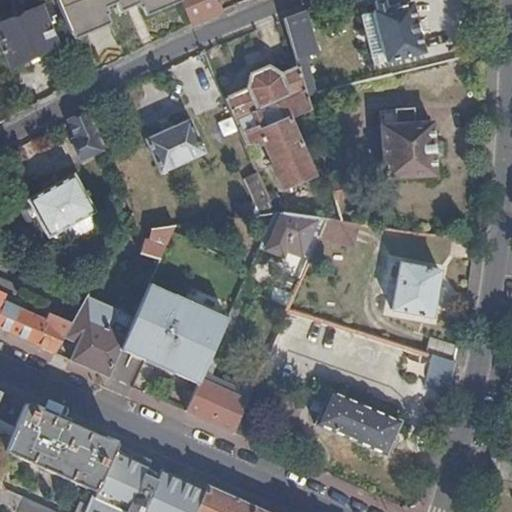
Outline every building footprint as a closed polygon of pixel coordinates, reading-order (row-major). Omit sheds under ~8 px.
[(53,0),(68,35),(84,29),(82,26),(99,19),(105,14),(102,4),(114,0),(116,0),(116,2),(121,0),(132,0),(134,3),(135,7),(140,4),(150,0),(53,0)] [(119,8),(134,3),(132,0),(121,0),(116,2),(119,8)] [(174,2),(173,0),(150,0),(140,4),(145,14),(174,2)] [(178,0),(189,26),(220,13),(213,0),(178,0)] [(55,16),(49,2),(0,22),(0,42),(10,66),(57,47),(48,25),(54,22),(51,17),(55,16)] [(377,13),(386,11),(384,3),(375,5),(377,13)] [(374,14),(385,63),(423,54),(412,5),(386,11),(377,13),(374,14)] [(304,12),(284,19),(295,59),(316,53),(304,12)] [(373,66),(385,63),(374,14),(361,17),(373,66)] [(68,35),(71,43),(104,28),(99,19),(82,26),(84,29),(68,35)] [(247,90),(224,100),(245,146),(252,142),(255,147),(263,143),(284,189),(312,177),(289,120),(310,112),(306,97),(297,68),(281,76),(267,69),(251,75),(247,90)] [(379,111),(384,180),(435,176),(431,124),(411,125),(411,109),(379,111)] [(87,112),(67,122),(75,138),(72,140),(81,160),(104,150),(87,112)] [(145,139),(159,173),(203,154),(189,121),(145,139)] [(328,179),(335,202),(354,197),(348,174),(328,179)] [(96,211),(75,175),(29,201),(50,237),(96,211)] [(275,213),(257,175),(246,179),(261,215),(275,213)] [(327,220),(281,214),(265,249),(281,257),(284,250),(299,256),(309,235),(319,238),(327,220)] [(340,221),(327,220),(319,238),(318,239),(352,247),(357,224),(340,221)] [(118,349),(196,386),(199,380),(250,267),(170,231),(126,329),(118,349)] [(400,266),(390,312),(431,319),(440,272),(400,266)] [(287,307),(297,286),(286,280),(276,302),(287,307)] [(0,329),(54,353),(63,336),(70,324),(47,314),(43,321),(0,301),(4,294),(0,292),(0,329)] [(69,360),(105,376),(118,349),(126,329),(107,321),(112,309),(85,298),(78,309),(70,324),(63,336),(78,341),(69,360)] [(454,365),(458,345),(440,339),(433,359),(454,365)] [(262,351),(244,342),(238,353),(256,363),(262,351)] [(454,371),(454,365),(433,359),(431,358),(426,379),(443,383),(441,389),(449,391),(450,384),(454,371)] [(447,399),(449,391),(441,389),(443,383),(426,379),(422,393),(447,399)] [(185,412),(232,433),(245,401),(199,380),(196,386),(185,412)] [(314,424),(381,454),(396,421),(330,390),(314,424)] [(94,493),(115,446),(25,406),(5,452),(94,493)] [(0,422),(0,436),(7,439),(12,427),(0,422)] [(195,511),(205,492),(177,480),(176,482),(162,473),(160,477),(147,468),(149,461),(115,446),(94,493),(88,507),(85,511),(112,511),(115,506),(121,509),(119,511),(195,511)] [(511,464),(491,459),(487,476),(511,482),(511,464)] [(0,509),(6,511),(85,511),(88,507),(78,503),(73,511),(49,511),(3,491),(0,484),(7,471),(0,467),(0,509)] [(264,511),(207,487),(205,492),(195,511),(264,511)]
